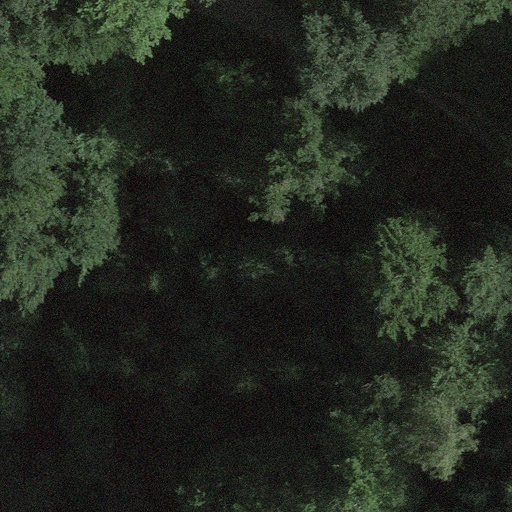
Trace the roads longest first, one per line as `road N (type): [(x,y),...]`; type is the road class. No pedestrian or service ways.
road 1 (track): [(235,0),(256,17),(438,89),(511,150)]
road 2 (track): [(0,33),(157,0)]
